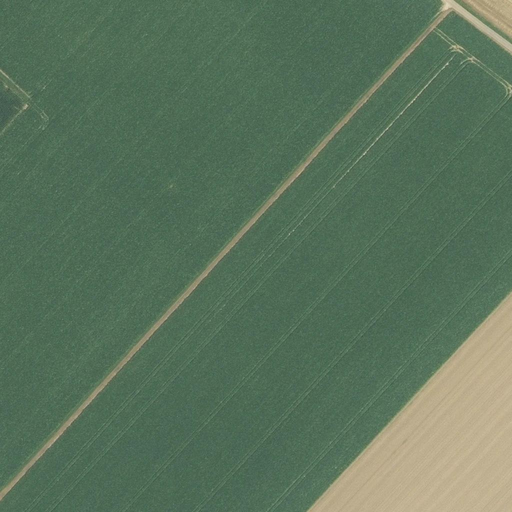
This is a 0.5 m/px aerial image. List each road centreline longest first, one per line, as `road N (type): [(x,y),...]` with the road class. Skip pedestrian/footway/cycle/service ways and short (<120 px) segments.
road 1 (track): [(453,10),(0,509)]
road 2 (track): [(163,0),(56,120),(0,70)]
